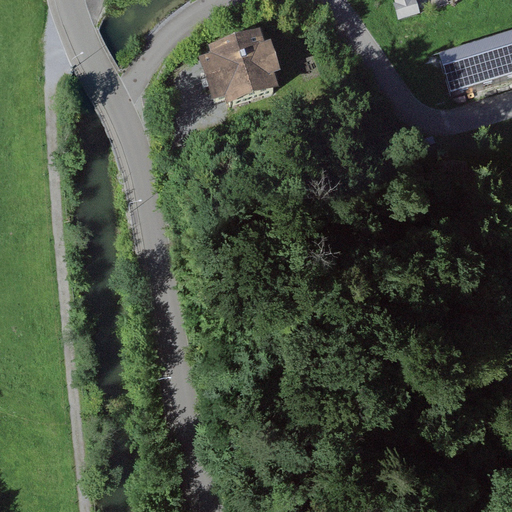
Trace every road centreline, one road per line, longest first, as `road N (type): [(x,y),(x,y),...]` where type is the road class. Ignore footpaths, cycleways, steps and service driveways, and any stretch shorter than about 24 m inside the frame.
road 1 (residential): [(211,511),(143,172),(70,0)]
road 2 (track): [(64,37),(50,66),(89,511)]
